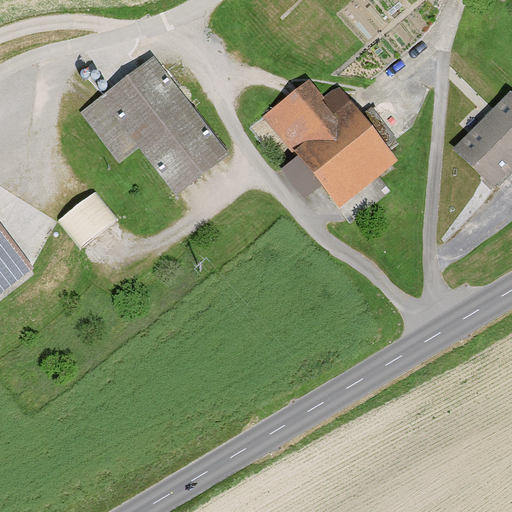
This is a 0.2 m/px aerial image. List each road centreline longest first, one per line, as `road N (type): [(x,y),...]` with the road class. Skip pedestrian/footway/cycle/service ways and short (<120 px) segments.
road 1 (residential): [(205,0),(162,27),(322,243),(364,263),(432,341)]
road 2 (secondary): [(148,511),(432,341)]
road 3 (track): [(0,74),(26,57),(162,27)]
road 4 (track): [(0,35),(47,22),(162,27)]
